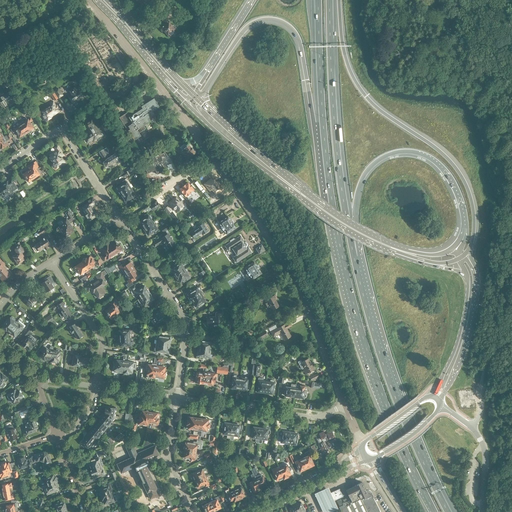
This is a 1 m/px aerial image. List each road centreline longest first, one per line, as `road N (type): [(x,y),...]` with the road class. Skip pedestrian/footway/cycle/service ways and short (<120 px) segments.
road 1 (motorway): [(321,123),(339,253),(365,353),(432,511)]
road 2 (motorway): [(449,511),(380,351),(348,217)]
road 3 (motorway): [(464,254),(474,225),(466,188),(452,164),(363,93),(346,60),(337,0)]
road 4 (primary): [(188,105),(337,223),(434,262)]
road 5 (primary): [(452,247),(422,253),(356,227),(209,109)]
road 6 (residential): [(347,406),(304,299),(212,155)]
road 7 (motorway): [(348,217),(371,165),(386,154),(417,152),(441,168),(457,196),(463,228),(452,247)]
road 8 (motorway): [(205,89),(239,35),(254,22),(274,20),(300,44),(321,123)]
road 9 (motorway): [(348,217),(330,0)]
road 10 (residential): [(176,397),(185,316),(120,218)]
road 11 (residential): [(212,155),(88,0)]
road 12 (residential): [(347,406),(298,416),(176,397)]
road 13 (primary): [(439,404),(473,309),(476,277),(464,254)]
road 14 (secondary): [(94,0),(188,105)]
road 15 (residential): [(97,386),(102,341),(52,261)]
road 16 (secondary): [(359,449),(242,511)]
road 17 (primary): [(466,277),(456,345),(429,395)]
road 18 (motorway): [(316,0),(321,123)]
road 19 (secondary): [(255,511),(366,460)]
road 20 (residential): [(176,397),(169,458),(192,511)]
